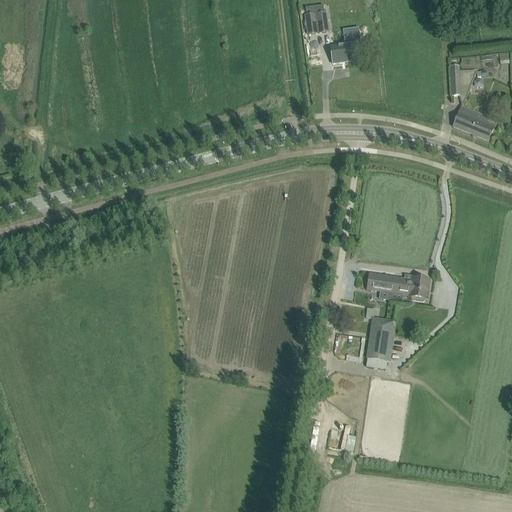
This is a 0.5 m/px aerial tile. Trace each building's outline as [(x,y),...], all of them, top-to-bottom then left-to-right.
[(309,36),(329,33),(326,14),(306,17),(309,36)] [(346,46),(330,48),(333,65),(342,64),(342,63),(356,60),(354,42),(360,41),(358,31),(349,32),(350,41),(345,42),(346,46)] [(464,72),(460,72),(459,67),(452,68),(452,73),(452,78),(452,97),(460,97),(463,108),(475,79),(477,73),(475,72),(474,74),(469,74),(469,72),(464,72)] [(483,86),(483,82),(480,80),(477,80),(474,82),(475,87),(478,89),(481,89),(483,86)] [(489,112),(486,119),(461,108),(457,119),(453,128),(489,142),(493,133),(497,123),(496,123),(499,116),(489,112)] [(412,282),(384,278),(369,275),(367,290),(382,293),(410,297),(410,298),(412,298),(411,300),(413,302),(423,303),(425,302),(425,300),(427,301),(430,281),(412,279),(412,282)] [(393,321),(374,319),(372,318),(372,321),(369,344),(367,360),(391,363),(397,323),(393,322),(393,321)]
